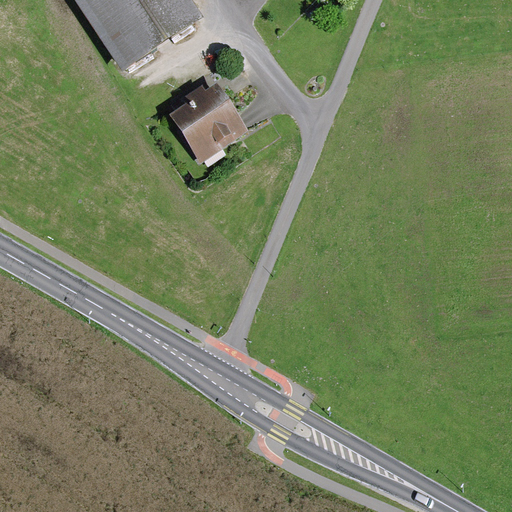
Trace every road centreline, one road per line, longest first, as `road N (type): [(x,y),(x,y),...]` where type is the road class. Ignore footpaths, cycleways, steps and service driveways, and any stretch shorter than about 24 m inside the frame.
road 1 (secondary): [(214,376),(456,511)]
road 2 (residential): [(214,376),(317,143)]
road 3 (secondary): [(0,250),(214,376)]
road 4 (residential): [(220,0),(317,143)]
road 5 (residential): [(317,143),(376,0)]
